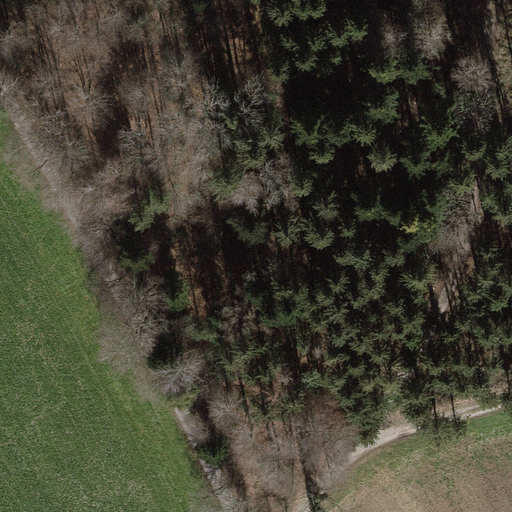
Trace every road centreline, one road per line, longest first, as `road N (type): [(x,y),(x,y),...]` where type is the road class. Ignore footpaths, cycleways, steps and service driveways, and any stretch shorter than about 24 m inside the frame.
road 1 (track): [(0,64),(237,511)]
road 2 (track): [(495,0),(461,266),(373,438)]
road 3 (track): [(373,438),(511,400)]
